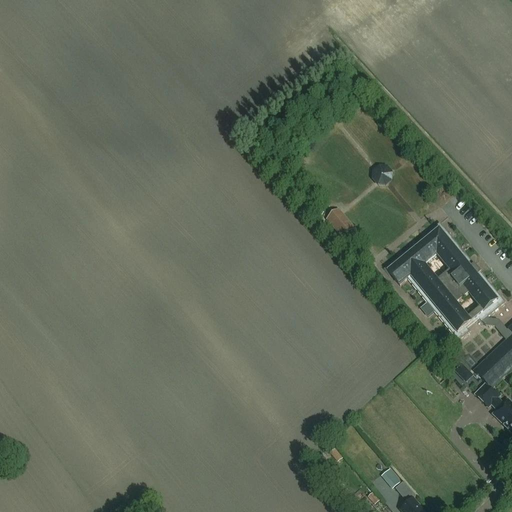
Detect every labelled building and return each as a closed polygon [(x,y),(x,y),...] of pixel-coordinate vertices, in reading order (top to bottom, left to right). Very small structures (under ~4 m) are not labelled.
[(390,165),(373,174),(382,190),(398,181),(390,165)] [(342,240),(355,230),(340,212),(327,222),(342,240)] [(511,328),(507,332),(499,322),(490,321),(488,319),(506,305),(440,225),(385,270),(400,288),(408,281),(459,343),(470,334),(467,331),(480,321),(486,328),(495,329),(507,343),(474,373),(491,392),(511,372),(511,328)] [(464,365),(456,373),(468,385),(476,377),(464,365)] [(493,394),(485,386),(475,396),(489,410),(492,408),(497,413),(493,417),(511,435),(511,404),(509,401),(504,406),(498,400),(501,398),(495,392),(493,394)] [(349,452),(352,458),(359,454),(356,449),(349,452)] [(392,469),(383,478),(395,491),(404,483),(392,469)] [(422,511),(413,501),(400,511),(422,511)]
